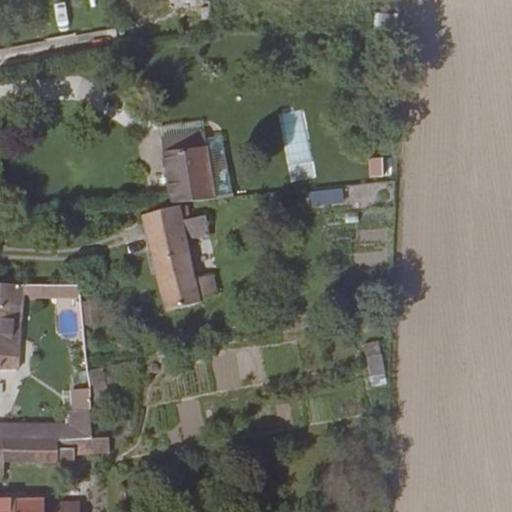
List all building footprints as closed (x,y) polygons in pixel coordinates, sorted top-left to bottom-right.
[(375,13),(374,33),(396,34),(397,14),(375,13)] [(163,138),(206,133),(204,122),(161,127),(163,138)] [(212,198),(206,133),(163,138),(170,203),(212,198)] [(344,208),(345,191),(309,189),(308,206),(344,208)] [(177,206),(170,207),(139,214),(163,312),(201,303),(185,237),(206,231),(202,214),(180,220),(177,206)] [(24,284),(0,283),(0,369),(17,369),(18,339),(10,339),(15,293),(23,293),(24,284)] [(10,339),(18,339),(23,293),(15,293),(10,339)] [(362,345),(372,388),(389,383),(378,341),(362,345)] [(90,437),(88,408),(69,410),(70,425),(55,425),(55,438),(67,438),(73,438),(90,437)] [(55,425),(0,424),(0,438),(55,438),(55,425)] [(108,438),(90,437),(73,438),(73,448),(73,456),(107,453),(108,438)] [(0,438),(0,472),(3,473),(3,461),(73,462),(73,456),(73,448),(68,448),(67,438),(55,438),(0,438)] [(0,498),(0,511),(78,511),(79,502),(43,502),(43,498),(0,498)]
